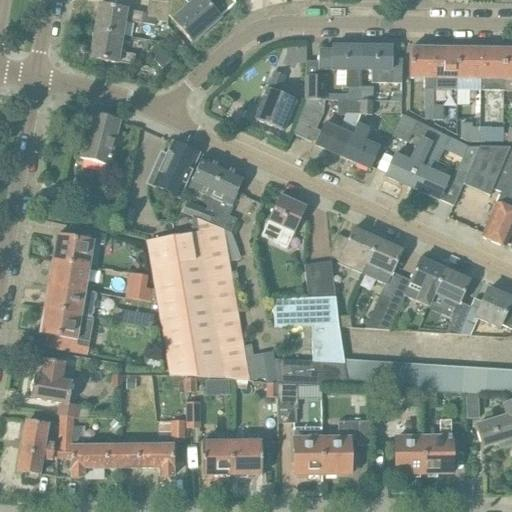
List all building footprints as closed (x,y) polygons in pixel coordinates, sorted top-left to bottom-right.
[(147,0),(147,6),(168,10),(170,0),(147,0)] [(170,0),(168,10),(166,23),(168,23),(168,17),(172,20),(171,21),(191,43),(236,4),(232,0),(195,0),(189,5),(182,0),(170,0)] [(166,23),(168,10),(147,6),(146,14),(142,13),(98,6),(94,33),(121,38),(124,22),(140,25),(140,23),(154,26),(154,21),(166,23)] [(118,54),(121,38),(94,33),(89,59),(132,67),(134,56),(118,54)] [(172,61),(160,47),(150,57),(162,70),(172,61)] [(361,88),(361,71),(362,48),(331,48),(331,53),(318,52),(318,71),(331,70),(345,71),(345,89),(348,89),(348,95),(325,95),(326,77),(306,77),(305,95),(305,96),(305,101),(327,102),(337,102),(360,103),(361,88)] [(391,48),(362,48),(361,71),(371,71),(371,84),(401,84),(402,60),(391,60),(391,48)] [(433,106),(433,90),(433,49),(410,48),(409,78),(423,79),(424,120),(432,120),(433,106)] [(433,90),(456,90),(456,49),(433,49),(433,90)] [(479,91),(479,49),(456,49),(456,90),(479,91)] [(502,50),(479,49),(479,91),(502,91),(502,50)] [(511,49),(502,50),(502,91),(502,92),(511,92),(511,49)] [(285,77),(274,72),(255,120),(283,132),(298,93),(281,86),(285,77)] [(361,88),(360,103),(372,103),(372,102),(373,88),(361,88)] [(360,117),(360,103),(337,102),(337,116),(345,116),(338,134),(322,127),(314,146),(341,158),(357,124),(356,124),(360,117)] [(360,103),(360,117),(372,116),(372,103),(360,103)] [(433,106),(432,120),(443,120),(443,106),(433,106)] [(119,122),(91,114),(79,159),(108,166),(119,122)] [(411,189),(438,133),(425,127),(402,116),(392,137),(406,143),(414,128),(423,132),(408,163),(393,156),(384,177),(411,189)] [(311,128),(297,121),(292,135),(305,141),(311,128)] [(357,124),(341,158),(369,170),(377,152),(362,145),(369,130),(357,124)] [(467,143),(479,143),(479,128),(472,128),(472,124),(460,124),(460,140),(467,143)] [(479,128),(479,143),(488,144),(488,128),(479,128)] [(438,133),(411,189),(439,202),(448,181),(433,174),(450,139),(438,133)] [(166,157),(161,154),(147,185),(178,199),(198,155),(172,143),(166,157)] [(454,208),(463,185),(479,148),(467,148),(451,183),(448,181),(439,202),(454,208)] [(511,149),(501,149),(479,148),(463,185),(489,197),(492,190),(511,149)] [(511,149),(492,190),(501,194),(481,238),(504,248),(511,230),(511,149)] [(188,188),(210,198),(223,166),(202,157),(188,188)] [(231,206),(244,176),(223,166),(210,198),(207,212),(211,214),(207,226),(231,235),(237,220),(228,217),(233,207),(231,206)] [(72,201),(98,205),(100,190),(75,185),(72,201)] [(305,209),(279,197),(267,222),(261,237),(287,249),(305,209)] [(188,217),(194,205),(187,202),(181,214),(188,217)] [(211,214),(207,212),(194,205),(188,217),(199,222),(207,226),(211,214)] [(224,234),(207,226),(199,222),(200,229),(198,229),(199,235),(147,243),(170,378),(196,379),(224,381),(249,381),(224,234)] [(57,238),(53,262),(89,268),(92,246),(103,247),(105,236),(69,230),(68,239),(55,236),(55,237),(57,238)] [(337,264),(361,275),(376,241),(352,230),(348,240),(337,235),(330,251),(331,258),(338,261),(337,264)] [(400,278),(392,274),(401,252),(376,241),(361,275),(385,285),(385,286),(364,331),(376,331),(400,278)] [(404,298),(427,308),(432,296),(444,271),(420,260),(410,282),(400,278),(376,331),(389,332),(404,298)] [(89,268),(53,262),(48,287),(95,295),(96,294),(84,292),(89,268)] [(308,299),(323,299),(334,298),(328,264),(321,265),(306,266),(307,288),(308,299)] [(444,271),(432,296),(446,302),(440,316),(450,321),(444,335),(449,336),(457,335),(465,317),(470,308),(459,303),(469,282),(444,271)] [(130,301),(147,303),(150,289),(145,288),(147,277),(134,275),(130,301)] [(95,295),(48,287),(44,311),(93,320),(93,319),(91,318),(95,295)] [(511,305),(510,305),(511,301),(487,290),(475,318),(499,329),(500,326),(510,330),(511,325),(511,305)] [(323,299),(308,299),(273,300),(275,325),(326,323),(337,322),(334,298),(323,299)] [(154,316),(122,310),(119,323),(152,329),(154,316)] [(93,320),(44,311),(40,334),(39,334),(50,336),(47,349),(87,355),(93,320)] [(350,316),(337,317),(339,329),(351,329),(350,316)] [(456,336),(469,337),(476,323),(465,317),(457,335),(456,336)] [(272,354),(253,357),(256,377),(275,374),(272,354)] [(343,359),(344,365),(347,388),(360,389),(362,360),(343,359)] [(160,360),(145,360),(145,371),(160,370),(160,360)] [(371,389),(374,361),(362,360),(360,389),(371,389)] [(57,417),(60,418),(72,420),(77,421),(79,408),(68,406),(72,386),(60,384),(64,364),(44,361),(41,379),(33,377),(29,399),(59,404),(57,417)] [(281,386),(297,387),(320,388),(317,363),(277,361),(281,386)] [(384,390),(386,362),(374,361),(371,389),(384,390)] [(398,363),(386,362),(384,390),(396,391),(398,363)] [(347,388),(344,365),(317,363),(320,388),(347,389),(347,388)] [(408,391),(410,363),(398,363),(396,391),(408,391)] [(421,392),(422,364),(410,363),(408,391),(421,392)] [(435,365),(422,364),(421,392),(433,393),(435,365)] [(445,393),(447,366),(435,365),(433,393),(445,393)] [(457,394),(459,367),(447,366),(445,393),(457,394)] [(471,368),(459,367),(457,394),(469,395),(471,368)] [(483,369),(471,368),(469,395),(481,395),(483,369)] [(493,396),(495,369),(483,369),(481,395),(493,396)] [(505,397),(507,370),(495,369),(493,396),(505,397)] [(113,376),(113,390),(121,390),(121,376),(113,376)] [(135,379),(126,379),(126,391),(135,391),(135,379)] [(184,379),(184,393),(196,393),(196,379),(184,379)] [(266,400),(277,400),(277,386),(266,385),(266,400)] [(297,387),(281,386),(277,386),(277,400),(278,425),(296,425),(295,410),(298,410),(297,387)] [(388,396),(372,396),(372,422),(388,422),(388,396)] [(466,396),(466,420),(478,420),(478,396),(466,396)] [(422,398),(409,398),(409,408),(422,408),(422,398)] [(511,398),(506,399),(505,418),(475,428),(481,449),(497,444),(499,450),(511,445),(511,398)] [(199,429),(199,404),(185,404),(185,429),(199,429)] [(20,451),(70,454),(71,449),(72,420),(60,418),(58,450),(52,450),(53,447),(44,445),(48,426),(25,423),(20,451)] [(439,440),(422,440),(422,475),(451,475),(451,440),(450,440),(450,422),(439,422),(439,440)] [(184,423),(171,423),(171,440),(184,440),(184,423)] [(337,441),(322,441),(322,476),(350,476),(349,442),(357,442),(357,448),(372,448),(371,424),(337,424),(337,441)] [(293,476),(322,476),(322,441),(322,428),(293,428),(293,476)] [(395,475),(422,475),(422,440),(395,440),(395,475)] [(230,466),(230,443),(201,443),(201,478),(214,477),(214,479),(228,479),(228,477),(231,477),(230,466)] [(230,466),(231,477),(235,477),(235,479),(246,479),(246,477),(261,477),(261,443),(230,443),(230,466)] [(121,448),(71,449),(70,479),(83,479),(83,470),(121,470),(121,448)] [(172,448),(121,448),(121,470),(160,469),(160,478),(172,478),(172,448)] [(70,459),(70,454),(20,451),(17,472),(38,476),(41,460),(50,461),(51,458),(70,459)]
